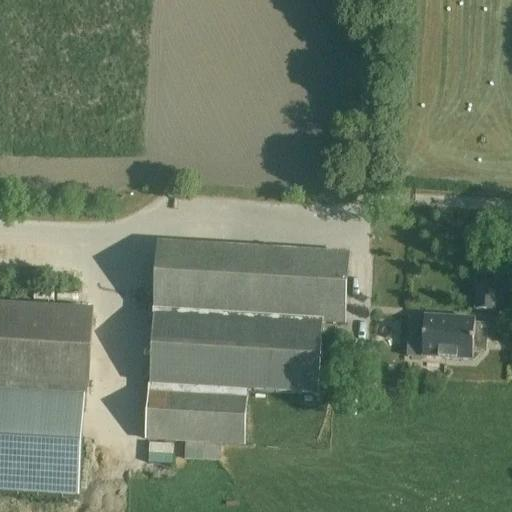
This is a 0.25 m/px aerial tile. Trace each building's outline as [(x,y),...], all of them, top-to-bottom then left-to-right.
[(155,316),(157,316),(157,319),(155,319),(151,389),(153,389),(152,395),(149,442),(243,447),(246,401),(244,400),(245,394),(320,398),(324,329),(323,329),(323,326),(345,327),(349,258),(159,247),(155,316)] [(494,313),(496,277),(478,276),(476,311),(494,313)] [(0,387),(89,392),(93,313),(0,307),(0,387)] [(409,339),(408,358),(423,359),(473,362),(473,353),(480,354),(480,350),(485,351),(486,339),(484,339),(485,327),(486,327),(486,326),(475,326),(475,322),(425,319),(425,323),(415,322),(414,339),(409,339)] [(0,495),(83,500),(88,398),(0,393),(0,495)]
